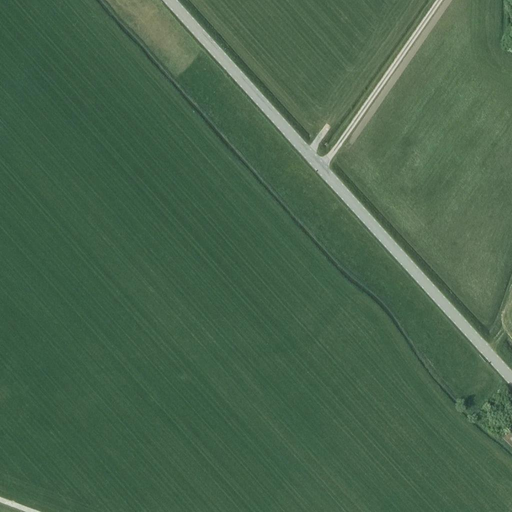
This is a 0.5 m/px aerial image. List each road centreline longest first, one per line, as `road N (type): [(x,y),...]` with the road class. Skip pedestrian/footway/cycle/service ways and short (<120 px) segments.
road 1 (tertiary): [(511,380),(169,0)]
road 2 (track): [(319,167),(438,0)]
